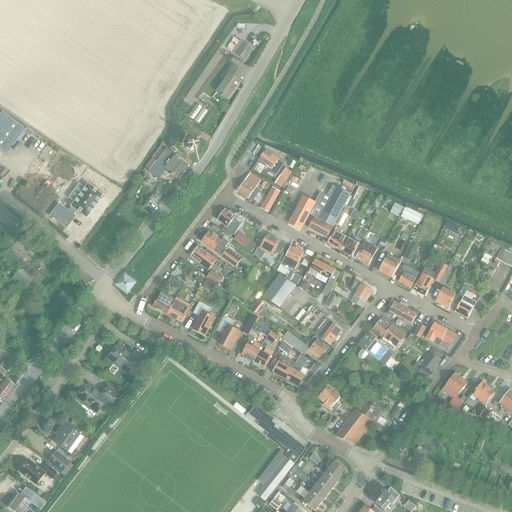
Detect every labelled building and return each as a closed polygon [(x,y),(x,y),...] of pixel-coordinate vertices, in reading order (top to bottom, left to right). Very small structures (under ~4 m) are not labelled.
[(235,54),(245,61),(253,49),(243,43),(235,54)] [(229,75),(217,92),(228,99),(239,83),(238,82),(244,73),(233,65),(227,74),(229,75)] [(0,149),(6,141),(12,145),(24,129),(0,111),(0,149)] [(184,144),(185,146),(185,147),(187,149),(188,150),(190,150),(192,150),(193,149),(194,148),(195,147),(195,146),(195,145),(195,143),(194,141),(193,140),(191,139),(190,139),(188,139),(187,140),(186,140),(185,142),(185,143),(184,144)] [(189,166),(169,150),(167,149),(157,161),(149,171),(158,179),(167,168),(180,178),(189,166)] [(259,160),(277,172),(284,162),(266,150),(259,160)] [(110,188),(88,172),(85,177),(79,173),(74,179),(79,183),(69,196),(72,198),(67,204),(58,198),(47,212),(66,226),(77,211),(74,209),(78,203),(91,212),(110,188)] [(250,173),(238,192),(242,195),(241,197),(245,200),(246,198),(252,202),(257,196),(259,192),(255,189),(261,180),(250,173)] [(275,183),(282,188),(288,180),(281,175),(275,183)] [(290,223),(301,230),(310,214),(316,217),(310,228),(328,238),(335,224),(342,212),(351,194),(350,194),(352,190),(346,186),(343,191),(333,185),(327,196),(325,195),(320,193),(315,203),(304,197),(290,223)] [(357,187),(351,198),(356,201),(361,189),(357,187)] [(289,188),(286,193),(291,196),(294,191),(289,188)] [(269,193),(264,201),(272,205),(276,198),(269,193)] [(351,198),(347,206),(352,208),(356,201),(351,198)] [(396,203),(391,213),(399,217),(404,208),(396,203)] [(0,220),(13,231),(21,222),(0,204),(0,220)] [(406,207),(401,217),(406,219),(419,225),(423,215),(406,207)] [(242,221),(234,215),(235,213),(230,210),(229,211),(225,209),(217,220),(225,226),(222,230),(231,237),(242,221)] [(342,212),(335,224),(342,227),(348,215),(342,212)] [(460,234),(463,225),(446,219),(443,228),(460,234)] [(328,244),(341,251),(347,238),(341,234),(343,231),(337,227),(328,244)] [(347,238),(341,251),(352,257),(359,244),(361,240),(363,241),(368,233),(362,230),(358,238),(356,237),(354,241),(347,238)] [(202,242),(236,267),(242,259),(225,248),(229,243),(223,239),(222,241),(209,232),(202,242)] [(234,239),(246,247),(249,242),(251,240),(239,232),(238,234),(234,239)] [(254,255),(261,260),(266,252),(272,255),(274,252),(280,255),(286,244),(268,234),(265,240),(263,238),(254,255)] [(356,259),(369,265),(377,249),(365,242),(356,259)] [(412,243),(406,252),(404,257),(411,262),(419,247),(412,243)] [(191,257),(209,271),(217,260),(199,246),(191,257)] [(282,263),(295,270),(304,253),(302,252),(303,251),(297,248),(296,249),(291,246),(285,258),(282,263)] [(500,261),(511,267),(511,253),(505,250),(500,261)] [(379,271),(392,278),(401,261),(388,255),(386,258),(384,263),(382,262),(379,267),(381,268),(379,271)] [(252,272),(248,278),(254,282),(261,272),(254,267),(255,267),(243,258),(242,259),(239,262),(252,272)] [(316,260),(309,273),(316,277),(315,279),(326,284),(329,279),(330,280),(329,283),(333,286),(340,273),(336,271),(316,260)] [(446,270),(448,266),(442,263),(440,266),(433,279),(422,273),(413,290),(426,297),(434,281),(435,280),(445,286),(452,274),(446,270)] [(405,285),(404,287),(409,290),(410,288),(412,289),(420,274),(407,267),(404,273),(402,271),(399,276),(402,278),(399,282),(405,285)] [(206,279),(218,286),(223,279),(212,271),(206,279)] [(290,271),(286,278),(298,284),(301,277),(290,271)] [(116,284),(127,293),(135,282),(124,274),(116,284)] [(264,296),(280,308),(296,286),(280,274),(264,296)] [(195,281),(201,284),(205,279),(198,275),(195,281)] [(206,280),(202,287),(210,291),(214,284),(206,280)] [(351,301),(361,308),(372,291),(357,281),(352,289),(357,292),(352,300),(351,301)] [(307,282),(301,284),(303,290),(309,288),(307,282)] [(339,298),(340,289),(331,288),(330,298),(339,298)] [(436,302),(448,309),(455,295),(443,289),(436,302)] [(456,312),(468,319),(477,302),(472,300),(474,295),(467,291),(456,312)] [(152,307),(167,315),(176,300),(161,292),(152,307)] [(272,311),(275,313),(276,312),(279,315),(282,311),(275,305),(275,306),(263,297),(252,310),(258,315),(266,305),(272,310),(272,311)] [(176,300),(167,315),(181,323),(191,305),(177,298),(176,300)] [(392,307),(388,315),(393,318),(395,314),(412,324),(416,316),(406,311),(407,309),(406,308),(407,306),(401,303),(400,305),(392,301),(390,306),(392,307)] [(193,329),(206,336),(215,318),(203,312),(206,306),(199,302),(193,314),(199,317),(193,329)] [(302,310),(295,319),(298,322),(303,315),(306,312),(302,310)] [(350,325),(353,320),(344,313),(340,319),(350,325)] [(303,315),(298,322),(302,325),(308,319),(303,315)] [(218,343),(231,350),(241,332),(228,325),(231,319),(225,316),(219,327),(224,330),(218,343)] [(425,333),(430,321),(422,318),(417,330),(425,333)] [(319,330),(315,334),(321,339),(330,345),(342,330),(327,319),(319,330)] [(381,320),(373,330),(383,338),(384,337),(399,348),(407,337),(394,328),(393,329),(391,327),(391,325),(387,322),(385,322),(381,320)] [(252,328),(261,333),(265,327),(256,321),(252,328)] [(435,324),(427,339),(433,342),(439,346),(441,342),(442,340),(451,345),(453,341),(456,336),(440,327),(435,324)] [(247,325),(242,334),(248,336),(252,328),(247,325)] [(276,326),(271,331),(275,334),(280,329),(276,326)] [(265,327),(261,333),(267,337),(271,331),(265,327)] [(267,337),(267,338),(275,344),(280,338),(275,334),(271,331),(267,337)] [(283,338),(304,354),(309,348),(313,351),(312,353),(317,357),(318,355),(321,358),(329,347),(315,336),(310,343),(307,346),(288,332),(285,336),(283,338)] [(359,356),(359,358),(361,359),(364,360),(366,358),(369,354),(378,361),(388,349),(369,334),(360,346),(363,349),(359,353),(359,356)] [(242,355),(253,362),(260,350),(259,350),(262,345),(256,342),(257,340),(251,337),(242,355)] [(279,348),(288,355),(293,348),(285,341),(279,348)] [(108,358),(128,373),(141,357),(135,353),(134,355),(119,344),(108,358)] [(260,350),(253,362),(265,368),(267,364),(268,364),(271,359),(270,359),(274,352),(270,350),(271,348),(267,346),(267,348),(264,353),(260,350)] [(146,356),(151,360),(156,354),(150,350),(146,356)] [(423,364),(432,371),(441,360),(432,353),(423,364)] [(289,376),(287,380),(299,387),(305,375),(306,375),(308,370),(303,367),(308,359),(301,355),(294,367),(293,368),(293,369),(289,376)] [(277,375),(287,380),(289,376),(293,369),(288,366),(290,361),(282,356),(273,373),(274,375),(276,376),(277,375)] [(11,367),(6,362),(3,360),(0,364),(0,366),(1,368),(7,372),(11,367)] [(423,367),(418,372),(429,380),(433,374),(423,367)] [(371,373),(367,380),(374,384),(378,377),(371,373)] [(446,386),(442,391),(453,399),(455,397),(456,397),(457,395),(467,383),(459,376),(455,374),(453,376),(446,386)] [(0,387),(0,402),(1,403),(15,386),(6,379),(0,387)] [(473,394),(484,404),(494,391),(483,382),(473,394)] [(77,397),(97,412),(106,401),(112,406),(120,395),(109,386),(103,394),(88,383),(77,397)] [(127,383),(120,392),(125,396),(132,386),(127,383)] [(349,393),(355,397),(362,388),(357,384),(349,393)] [(323,405),(330,411),(331,409),(335,411),(340,405),(336,403),(340,397),(327,387),(318,398),(325,403),(323,405)] [(500,403),(511,412),(511,411),(511,392),(510,391),(500,403)] [(449,404),(454,408),(455,407),(459,410),(464,403),(466,405),(472,395),(468,392),(463,399),(463,400),(462,402),(456,397),(455,397),(453,399),(449,404)] [(355,410),(351,416),(370,426),(386,434),(388,436),(392,431),(385,427),(388,422),(387,421),(378,416),(381,412),(362,401),(355,410)] [(392,415),(398,419),(408,405),(402,401),(392,415)] [(475,413),(484,420),(490,412),(482,405),(475,413)] [(255,406),(248,415),(258,424),(257,424),(268,433),(275,425),(264,416),(265,414),(255,406)] [(370,426),(351,416),(335,435),(354,446),(370,426)] [(65,425),(53,442),(66,452),(79,434),(74,431),(74,432),(65,425)] [(277,430),(272,436),(288,449),(285,452),(288,455),(258,492),(266,498),(305,449),(284,432),(282,434),(277,430)] [(42,445),(50,452),(53,449),(45,442),(42,445)] [(48,461),(61,472),(69,462),(55,452),(48,461)] [(18,471),(35,484),(44,473),(51,479),(51,478),(56,473),(56,472),(46,464),(41,470),(27,459),(18,471)] [(389,467),(400,471),(403,464),(391,459),(389,467)] [(319,468),(325,473),(326,471),(338,481),(346,471),(334,461),(327,470),(321,465),(319,468)] [(311,478),(317,483),(319,481),(331,490),(338,481),(326,471),(325,473),(324,473),(320,479),(314,475),(311,478)] [(311,491),(309,493),(304,499),(298,494),(291,488),(296,482),(290,478),(282,488),(295,498),(302,503),(303,502),(315,511),(323,500),(311,491)] [(303,488),(309,493),(311,491),(323,500),(331,490),(319,481),(317,483),(312,489),(306,485),(303,488)] [(370,499),(381,507),(388,499),(398,508),(404,500),(394,492),(391,495),(381,486),(370,499)] [(25,495),(37,504),(41,498),(29,489),(25,495)] [(24,508),(29,502),(18,494),(8,508),(13,511),(24,511),(26,510),(24,508)] [(259,497),(254,503),(260,508),(264,501),(259,497)] [(273,498),(269,504),(273,507),(277,511),(282,505),(273,498)] [(287,503),(282,509),(286,511),(302,511),(293,504),(291,506),(287,503)]
